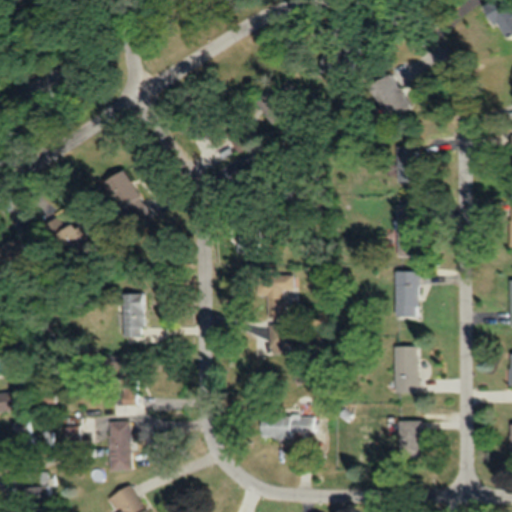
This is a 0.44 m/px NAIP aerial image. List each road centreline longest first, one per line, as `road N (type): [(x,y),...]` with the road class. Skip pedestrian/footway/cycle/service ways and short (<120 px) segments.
road 1 (residential): [(466,495),(464,103),(423,41),(393,19)]
road 2 (residential): [(219,451),(209,417),(208,261),(199,198),(146,102),(125,0)]
road 3 (residential): [(0,195),(259,25),(336,5),(393,19)]
road 4 (residential): [(219,451),(237,477),(300,497),(511,496)]
